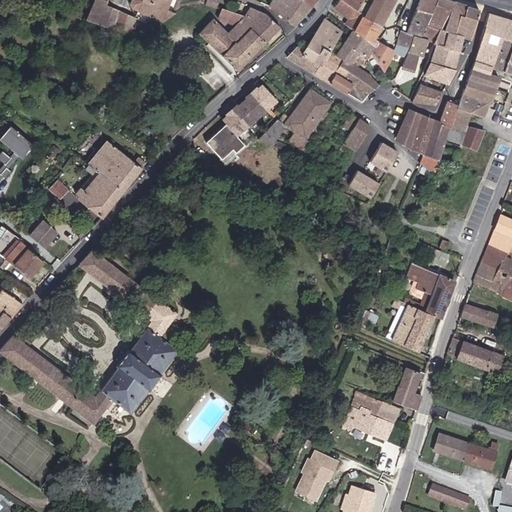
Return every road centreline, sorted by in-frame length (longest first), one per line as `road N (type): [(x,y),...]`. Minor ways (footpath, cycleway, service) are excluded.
road 1 (residential): [(0,343),(328,0)]
road 2 (residential): [(511,169),(442,341),(393,511)]
